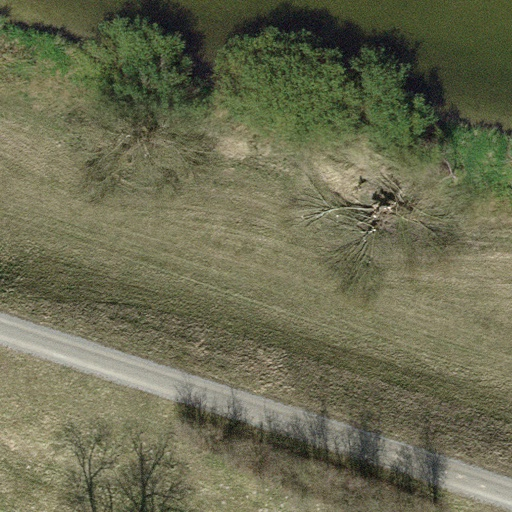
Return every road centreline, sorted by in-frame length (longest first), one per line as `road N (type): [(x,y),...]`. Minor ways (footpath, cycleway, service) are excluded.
road 1 (track): [(0,326),(511,492)]
road 2 (track): [(0,204),(511,369)]
